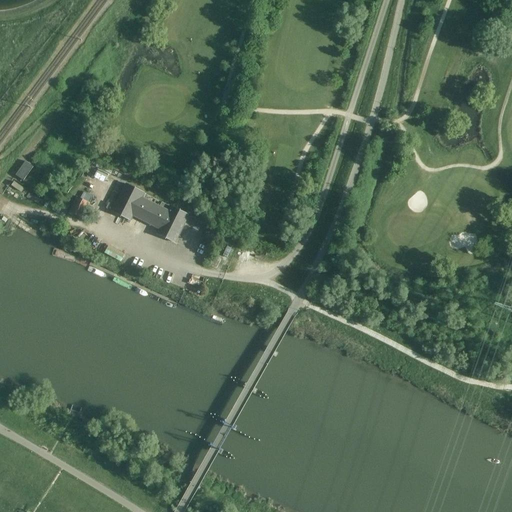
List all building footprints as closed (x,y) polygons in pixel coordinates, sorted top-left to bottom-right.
[(33,167),(26,161),(16,175),(23,181),(33,167)] [(131,221),(133,216),(159,229),(157,234),(175,243),(189,216),(171,206),(168,211),(142,198),(144,193),(126,184),(112,212),(131,221)] [(71,207),(68,213),(83,220),(91,204),(76,197),(71,207)] [(207,209),(202,220),(206,222),(211,211),(207,209)] [(223,240),(210,266),(217,269),(229,243),(224,240),(223,240)] [(278,353),(265,345),(262,350),(276,357),(278,353)] [(257,389),(244,382),(242,387),(255,394),(257,389)] [(237,426),(224,419),(221,424),(234,432),(237,426)] [(224,450),(210,443),(207,448),(220,456),(224,450)]
